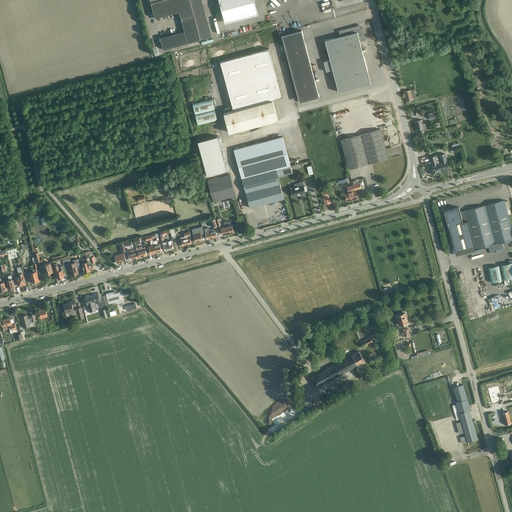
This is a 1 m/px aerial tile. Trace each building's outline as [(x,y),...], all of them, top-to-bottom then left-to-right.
[(154,0),(189,0),(192,10),(200,39),(212,36),(202,0),(150,0),(150,1),(154,0)] [(193,16),(188,0),(158,0),(151,2),(155,18),(179,11),(181,19),(193,16)] [(252,3),(251,0),(218,0),(221,6),(220,6),(225,23),(258,15),(255,2),(252,3)] [(163,49),(199,40),(193,16),(181,19),(184,31),(160,38),(163,49)] [(340,36),(325,40),(338,92),(371,83),(360,41),(365,39),(362,28),(360,28),(358,27),(358,25),(339,30),(340,36)] [(301,30),(282,35),(299,102),(319,97),(301,30)] [(220,61),(234,110),(272,99),(282,97),(278,80),(269,48),(220,61)] [(406,101),(417,98),(415,88),(404,91),(406,101)] [(212,99),(192,103),(198,124),(217,120),(212,99)] [(229,132),(277,119),(272,99),(234,110),(224,113),(229,132)] [(423,127),(422,119),(415,121),(417,129),(418,129),(419,132),(427,130),(426,127),(423,127)] [(380,129),(341,140),(348,169),(388,158),(380,129)] [(207,175),(226,170),(217,136),(198,141),(207,175)] [(283,136),(234,149),(250,208),(284,198),(278,177),(292,173),(290,165),(289,162),(283,136)] [(292,163),(312,157),(310,150),(290,155),(292,163)] [(439,162),(441,170),(449,168),(445,153),(439,155),(441,162),(439,162)] [(433,168),(429,169),(431,175),(434,173),(434,172),(441,170),(439,162),(437,155),(430,157),(433,168)] [(230,174),(207,180),(213,202),(236,196),(230,174)] [(290,188),(292,196),(305,193),(305,191),(306,190),(305,186),(304,186),(303,182),(294,184),(295,187),(290,188)] [(357,198),(355,190),(361,188),(359,182),(353,184),(354,185),(347,186),(348,191),(347,191),(348,192),(344,193),(347,201),(357,198)] [(321,191),(325,204),(331,203),(327,189),(321,191)] [(459,207),(444,211),(456,254),(476,249),(488,246),(489,250),(503,247),(501,242),(511,239),(511,229),(504,200),(465,210),(466,211),(460,213),(459,207)] [(224,227),(221,228),(223,235),(234,232),(232,225),(231,225),(230,221),(223,222),(224,227)] [(202,226),(192,229),(195,242),(202,240),(200,234),(204,233),(202,226)] [(216,236),(215,230),(214,229),(208,230),(208,229),(206,230),(206,228),(204,229),(205,230),(207,239),(216,236)] [(191,243),(190,238),(191,237),(190,231),(184,233),(185,236),(180,237),(182,245),(191,243)] [(152,240),(152,238),(151,234),(145,236),(146,240),(151,239),(151,240),(150,240),(151,245),(148,246),(150,254),(156,252),(152,240)] [(159,243),(157,244),(156,239),(152,240),(156,252),(161,251),(159,243)] [(164,244),(163,245),(164,250),(173,248),(171,240),(164,242),(164,244)] [(137,248),(139,257),(147,255),(145,247),(142,248),(141,246),(137,248)] [(130,253),(129,254),(131,259),(138,257),(136,249),(130,251),(130,253)] [(91,257),(90,251),(88,252),(88,251),(85,252),(88,261),(82,263),(84,272),(90,270),(90,269),(93,268),(92,262),(95,261),(94,258),(93,256),(91,257)] [(124,253),(115,255),(117,263),(126,260),(124,253)] [(68,269),(69,269),(71,275),(79,273),(77,267),(80,266),(78,258),(73,260),(73,262),(67,264),(68,269)] [(52,272),(49,262),(46,263),(42,263),(43,264),(40,265),(41,268),(44,267),(45,274),(52,272)] [(61,270),(59,270),(57,265),(54,266),(55,271),(56,271),(57,275),(58,275),(59,279),(64,277),(63,276),(66,276),(63,265),(60,266),(61,270)] [(19,277),(16,278),(18,286),(26,284),(23,276),(22,273),(23,272),(22,266),(16,267),(18,273),(19,277)] [(37,270),(29,272),(32,282),(34,283),(35,283),(36,281),(39,280),(37,270)] [(9,279),(6,280),(8,289),(15,287),(12,279),(11,275),(8,275),(9,279)] [(461,290),(466,288),(463,277),(457,278),(461,290)] [(106,294),(103,295),(106,306),(109,305),(109,304),(121,300),(120,295),(120,294),(119,292),(115,293),(113,293),(113,292),(106,294)] [(470,301),(475,300),(474,293),(464,295),(465,305),(471,304),(470,301)] [(87,304),(88,304),(90,312),(98,310),(96,303),(99,302),(101,307),(104,306),(102,300),(99,301),(98,294),(85,297),(87,304)] [(73,315),(77,314),(79,319),(84,317),(81,307),(76,309),(74,310),(72,306),(76,305),(75,300),(70,301),(70,302),(64,304),(66,312),(69,311),(70,313),(73,312),(73,315)] [(476,310),(478,315),(486,313),(484,307),(476,310)] [(45,316),(46,319),(50,318),(49,315),(48,316),(45,308),(38,310),(41,318),(45,316)] [(405,313),(397,315),(400,325),(408,323),(405,313)] [(23,323),(22,323),(23,328),(30,326),(28,319),(32,319),(32,321),(35,320),(34,314),(31,315),(27,316),(27,315),(21,316),(23,323)] [(2,326),(8,325),(10,333),(16,331),(14,323),(11,324),(10,317),(6,318),(0,319),(2,326)] [(364,347),(372,342),(370,337),(361,342),(364,347)] [(352,355),(310,377),(315,387),(357,366),(365,362),(359,351),(352,355)] [(463,384),(453,387),(457,402),(456,402),(459,413),(466,436),(460,437),(462,443),(467,442),(478,439),(469,410),(470,409),(463,384)] [(497,386),(487,389),(491,403),(498,401),(496,394),(499,393),(497,386)] [(508,411),(502,413),(505,425),(511,423),(508,411)]
